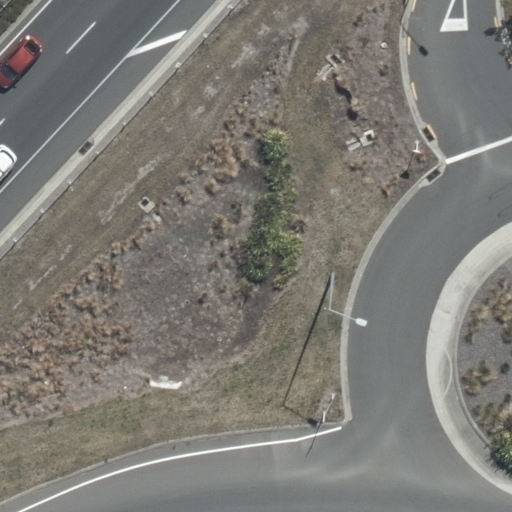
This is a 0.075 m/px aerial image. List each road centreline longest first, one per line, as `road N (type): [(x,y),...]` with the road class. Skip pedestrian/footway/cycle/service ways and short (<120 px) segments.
road 1 (tertiary): [(426,491),(395,441),(381,384),(383,326),(403,271),(438,224),(511,181)]
road 2 (trunk): [(426,491),(318,481),(214,486),(116,511)]
road 3 (trunk): [(123,0),(0,131)]
road 4 (residential): [(457,0),(453,56),(467,98),(511,148)]
